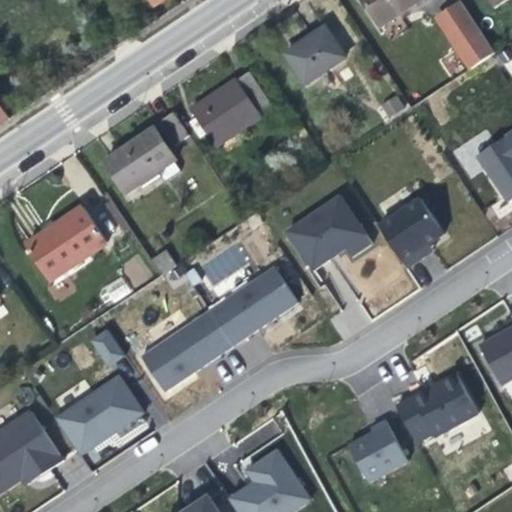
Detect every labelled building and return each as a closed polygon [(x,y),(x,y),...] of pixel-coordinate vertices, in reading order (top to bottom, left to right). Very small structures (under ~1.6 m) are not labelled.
[(152,0),(162,14),(183,0),(152,0)] [(371,0),(398,38),(443,6),(438,0),(371,0)] [(511,0),(497,0),(508,15),(511,12),(511,0)] [(508,65),(473,12),(448,29),(482,82),(503,68),(508,65)] [(357,69),(336,38),(308,56),(296,64),(317,96),(357,69)] [(286,121),(262,85),(225,110),(204,125),(229,160),(286,121)] [(396,95),(379,106),(388,120),(405,109),(396,95)] [(0,139),(16,129),(0,103),(0,139)] [(412,109),(389,126),(398,138),(421,122),(412,109)] [(197,145),(182,122),(166,132),(182,155),(197,145)] [(185,174),(165,143),(133,165),(115,176),(135,207),(185,174)] [(511,148),(487,166),(511,202),(511,148)] [(351,205),(298,241),(323,278),(355,257),(362,267),(383,253),(351,205)] [(456,243),(432,207),(389,236),(416,277),(442,260),(439,254),(456,243)] [(117,253),(95,220),(60,243),(38,257),(61,292),(117,253)] [(177,263),(161,275),(170,289),(187,278),(177,263)] [(280,271),(216,315),(241,351),(304,306),(280,271)] [(122,277),(98,289),(106,306),(131,293),(122,277)] [(0,311),(8,306),(0,294),(0,311)] [(241,351),(216,315),(147,361),(172,397),(241,351)] [(90,340),(108,367),(125,355),(107,328),(90,340)] [(511,342),(490,356),(511,395),(511,342)] [(126,382),(62,425),(88,462),(152,419),(126,382)] [(490,427),(466,384),(424,406),(407,416),(430,461),(490,427)] [(38,418),(0,443),(0,500),(2,503),(31,484),(36,492),(72,468),(38,418)] [(420,474),(396,428),(377,438),(382,447),(372,452),(359,458),(376,496),(420,474)] [(314,511),(319,509),(283,456),(272,464),(249,480),(257,493),(237,506),(240,511),(314,511)] [(219,511),(214,503),(200,511),(219,511)]
